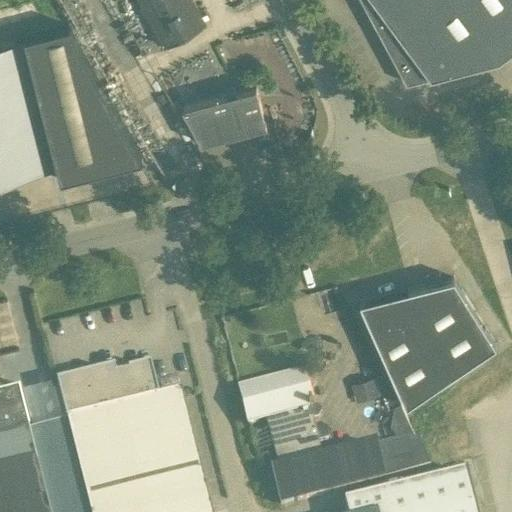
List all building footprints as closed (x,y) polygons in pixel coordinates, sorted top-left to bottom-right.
[(137,0),(163,46),(205,22),(193,0),(137,0)] [(511,35),(511,0),(361,0),(406,82),(471,65),(511,35)] [(0,180),(56,167),(60,179),(141,159),(68,26),(23,37),(24,40),(0,46),(0,180)] [(249,135),(248,130),(266,125),(256,86),(181,106),(201,143),(203,142),(202,142),(234,134),(236,139),(249,135)] [(125,164),(69,178),(73,194),(129,180),(125,164)] [(364,299),(359,301),(405,404),(495,343),(453,277),(407,288),(408,291),(365,302),(364,299)] [(56,386),(66,424),(88,511),(210,511),(181,396),(159,402),(150,368),(116,377),(114,371),(56,386)] [(325,431),(319,427),(315,428),(310,410),(312,410),(303,374),(237,391),(245,427),(266,421),(279,472),(270,474),(267,475),(275,508),(385,480),(377,446),(323,460),(319,444),(328,441),(325,431)] [(374,380),(354,385),(357,395),(376,390),(374,380)] [(0,511),(88,511),(66,424),(28,435),(18,395),(0,399),(0,511)] [(475,511),(466,475),(343,505),(345,511),(475,511)]
